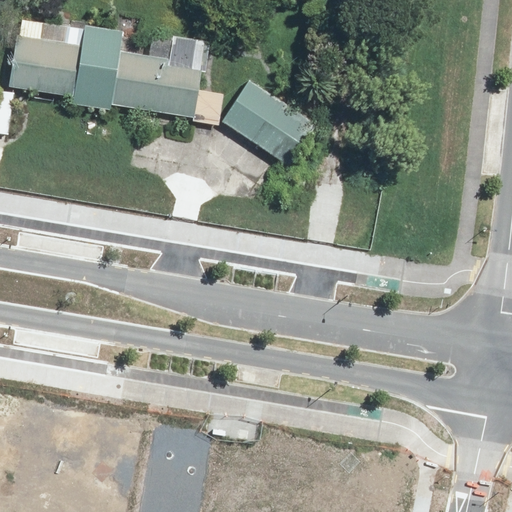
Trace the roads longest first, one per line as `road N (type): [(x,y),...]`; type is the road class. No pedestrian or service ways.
road 1 (tertiary): [(0,253),(496,338)]
road 2 (tertiary): [(489,391),(0,312)]
road 3 (residential): [(496,338),(511,204)]
road 4 (residential): [(489,391),(468,511)]
